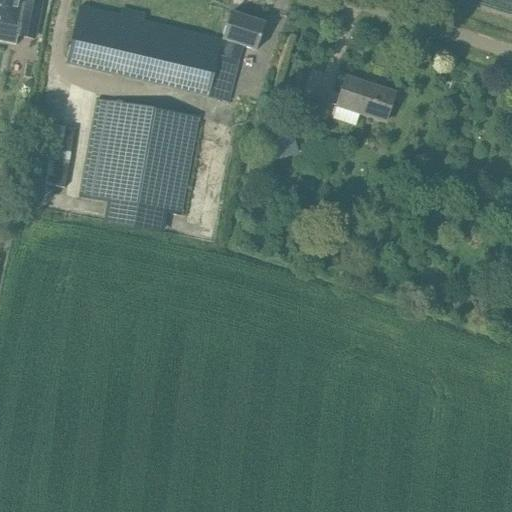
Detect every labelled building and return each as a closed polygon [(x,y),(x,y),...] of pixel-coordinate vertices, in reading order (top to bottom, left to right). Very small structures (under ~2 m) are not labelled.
[(0,0),(0,40),(15,44),(16,36),(19,25),(34,28),(39,5),(17,0),(0,0)] [(122,18),(78,8),(67,59),(208,90),(219,39),(140,22),(141,14),(124,10),(122,18)] [(265,25),(230,13),(224,32),(221,40),(227,42),(222,57),(237,62),(241,47),(256,51),(265,25)] [(395,95),(346,78),(340,97),(336,107),(385,123),(388,114),(395,95)] [(329,103),(314,98),(306,123),(321,128),(329,103)] [(200,119),(96,100),(91,126),(105,128),(92,201),(182,218),(200,119)] [(44,158),(67,163),(74,128),(51,124),(44,158)] [(299,153),(293,134),(267,142),(274,162),(299,153)]
